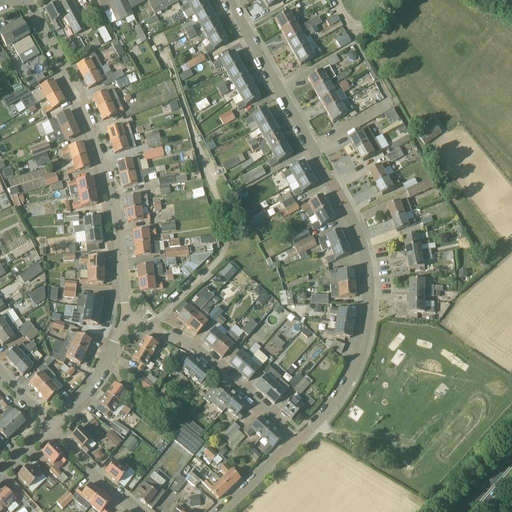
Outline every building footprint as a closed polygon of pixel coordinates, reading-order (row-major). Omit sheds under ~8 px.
[(96,0),(103,14),(111,10),(117,23),(133,15),(124,0),(96,0)] [(150,0),(125,0),(127,3),(131,0),(146,0),(155,15),(157,14),(150,0)] [(150,0),(157,14),(183,0),(182,0),(150,0)] [(194,16),(208,8),(203,0),(195,0),(181,8),(183,13),(190,9),(194,16)] [(262,0),(268,9),(283,0),(262,0)] [(71,1),(65,4),(59,7),(57,4),(45,11),(56,32),(62,29),(58,22),(64,18),(74,35),(86,29),(71,1)] [(208,8),(194,16),(201,28),(214,20),(208,8)] [(291,18),(298,14),(295,9),(275,21),(281,32),(294,25),(291,18)] [(332,25),(343,19),(340,14),(329,20),(332,25)] [(294,25),(281,32),(287,44),(315,28),(321,24),(318,18),(297,29),(294,25)] [(201,28),(207,39),(221,32),(214,20),(201,28)] [(20,22),(0,33),(0,36),(6,48),(12,45),(19,58),(35,48),(20,22)] [(191,27),(184,31),(186,35),(194,31),(191,27)] [(140,28),(139,28),(134,30),(140,41),(145,38),(140,28)] [(315,28),(287,44),(294,55),(307,47),(303,41),(318,32),(315,28)] [(194,31),(186,35),(189,40),(196,36),(194,31)] [(207,39),(211,46),(204,50),(207,55),(227,43),(221,32),(207,39)] [(350,42),(346,36),(336,42),(340,48),(350,42)] [(83,50),(78,40),(72,43),(78,53),(83,50)] [(119,45),(113,47),(119,57),(125,54),(119,44),(119,45)] [(314,44),(307,47),(294,55),(300,66),(321,54),(318,49),(317,50),(314,44)] [(233,54),(212,65),(215,70),(222,66),(226,73),(240,65),(233,54)] [(202,56),(186,64),(189,69),(205,61),(202,56)] [(101,69),(102,68),(96,57),(76,68),(82,79),(101,69)] [(369,60),(363,63),(369,73),(375,69),(369,60)] [(233,84),(246,77),(240,65),(226,73),(233,84)] [(329,68),(308,79),(314,90),(327,83),(324,76),(331,72),(329,68)] [(110,72),(105,75),(104,75),(101,69),(82,79),(88,90),(103,82),(105,87),(115,82),(110,72)] [(375,70),(369,73),(374,82),(380,78),(375,70)] [(179,77),(182,82),(190,77),(187,72),(179,77)] [(348,77),(345,73),(336,78),(339,82),(348,77)] [(29,87),(38,82),(34,76),(25,80),(29,87)] [(134,84),(130,76),(115,82),(119,90),(130,85),(134,84)] [(239,96),(253,88),(246,77),(233,84),(239,96)] [(347,86),(345,81),(339,85),(338,83),(330,87),(327,83),(314,90),(320,101),(334,94),(341,90),(347,86)] [(52,82),(33,93),(35,97),(42,94),(45,100),(58,92),(52,82)] [(23,90),(20,83),(14,85),(17,93),(23,90)] [(223,83),(216,87),(218,92),(225,88),(223,83)] [(225,88),(218,92),(221,97),(228,93),(225,88)] [(259,100),(253,88),(239,96),(243,103),(236,107),(238,111),(259,100)] [(97,110),(111,104),(118,101),(115,94),(113,90),(93,99),(97,110)] [(58,92),(45,100),(49,106),(43,110),(45,115),(65,104),(58,92)] [(327,112),(340,105),(334,94),(320,101),(327,112)] [(7,109),(18,102),(14,96),(2,100),(7,109)] [(176,101),(169,104),(172,112),(179,110),(176,101)] [(97,110),(103,122),(123,113),(121,108),(114,111),(111,104),(97,110)] [(340,105),(327,112),(333,123),(353,111),(351,107),(343,111),(340,105)] [(258,129),(272,122),(265,110),(244,122),(247,127),(254,123),(258,129)] [(394,110),(385,115),(387,120),(391,118),(394,124),(400,121),(394,110)] [(234,120),(230,112),(219,119),(223,126),(234,120)] [(74,124),(69,113),(48,122),(50,126),(54,133),(74,124)] [(264,141),(278,133),(272,122),(258,129),(264,141)] [(433,123),(417,135),(425,146),(442,134),(433,123)] [(74,124),(54,133),(46,137),(50,144),(57,141),(59,145),(79,136),(74,124)] [(110,143),(124,138),(122,131),(129,129),(128,124),(107,131),(110,143)] [(397,130),(401,136),(408,132),(404,126),(397,130)] [(364,137),(371,133),(368,128),(350,139),(357,150),(368,144),(368,143),(364,137)] [(145,136),(149,150),(162,146),(157,132),(145,136)] [(264,141),(257,145),(250,149),(253,153),(259,150),(263,156),(270,152),(284,144),(278,133),(264,141)] [(136,148),(134,144),(131,136),(124,138),(110,143),(114,155),(136,148)] [(411,140),(408,136),(392,145),(395,150),(411,140)] [(257,145),(255,140),(247,144),(250,149),(257,145)] [(368,144),(357,150),(364,162),(381,152),(379,148),(374,140),(368,143),(368,144)] [(47,144),(30,150),(32,158),(50,151),(47,144)] [(270,152),(274,159),(268,163),(270,168),(291,156),(284,144),(270,152)] [(82,145),(70,148),(61,151),(62,157),(70,154),(72,161),(86,157),(82,145)] [(162,149),(143,153),(144,159),(145,161),(146,160),(164,157),(162,149)] [(400,149),(387,156),(391,164),(404,156),(400,149)] [(194,150),(188,151),(189,161),(196,159),(194,150)] [(72,161),(74,168),(66,171),(68,176),(89,169),(86,157),(72,161)] [(236,158),(222,166),(225,172),(239,165),(236,158)] [(134,174),(141,172),(139,160),(117,165),(119,177),(134,174)] [(303,163),(282,175),(285,180),(292,176),(296,183),(310,175),(303,163)] [(384,171),(390,168),(388,163),(370,173),(376,185),(388,178),(384,171)] [(5,180),(13,177),(11,168),(2,171),(5,180)] [(260,168),(242,178),(247,185),(264,175),(260,168)] [(141,172),(134,174),(119,177),(122,189),(144,184),(143,179),(148,175),(153,173),(154,169),(141,172)] [(54,175),(43,179),(46,186),(57,183),(54,175)] [(316,186),(310,175),(296,183),(299,189),(292,193),(295,198),(316,186)] [(158,179),(159,188),(175,185),(174,177),(158,179)] [(401,186),(398,181),(392,185),(388,178),(376,185),(383,196),(401,186)] [(415,179),(403,185),(406,191),(418,186),(415,179)] [(437,186),(434,179),(407,192),(410,199),(437,186)] [(79,196),(94,193),(91,180),(68,184),(69,190),(71,197),(79,196)] [(194,200),(205,197),(202,189),(192,191),(194,200)] [(94,193),(79,196),(80,204),(72,205),(73,210),(97,205),(94,193)] [(23,206),(22,203),(19,204),(17,197),(17,196),(10,198),(16,208),(23,206)] [(139,202),(147,201),(146,196),(124,199),(126,211),(140,210),(139,202)] [(322,197),(301,208),(304,213),(310,209),(314,216),(328,208),(322,197)] [(292,199),(281,205),(284,210),(295,205),(292,199)] [(412,212),(409,205),(407,200),(388,207),(393,220),(405,215),(412,212)] [(68,203),(61,204),(64,214),(70,213),(68,203)] [(295,205),(284,210),(288,216),(298,210),(295,205)] [(256,206),(248,211),(252,217),(259,213),(256,206)] [(328,208),(314,216),(318,223),(311,227),(314,231),(335,220),(328,208)] [(126,211),(127,224),(150,221),(149,216),(141,217),(140,210),(126,211)] [(415,220),(408,223),(405,215),(393,220),(397,233),(417,225),(415,220)] [(433,223),(431,217),(421,221),(423,227),(433,223)] [(99,218),(83,220),(84,226),(80,227),(80,228),(74,229),(75,234),(85,233),(100,231),(99,218)] [(175,223),(165,224),(161,224),(163,233),(175,231),(175,223)] [(381,224),(369,227),(371,235),(383,232),(381,224)] [(85,233),(87,246),(102,245),(100,231),(85,233)] [(148,237),(155,236),(155,231),(133,233),(134,246),(149,244),(148,237)] [(340,231),(318,240),(320,245),(324,253),(330,250),(345,244),(340,231)] [(301,233),(289,239),(293,247),(305,241),(301,233)] [(420,241),(429,240),(428,234),(404,238),(406,249),(421,246),(420,241)] [(205,244),(216,243),(215,236),(204,237),(205,244)] [(298,256),(300,260),(307,257),(305,252),(316,247),(311,238),(305,241),(293,247),(298,256)] [(159,243),(149,244),(134,246),(136,258),(158,256),(160,255),(159,243)] [(333,257),(326,260),(328,265),(350,256),(345,244),(330,250),(333,257)] [(421,246),(406,249),(408,260),(431,256),(431,250),(422,252),(421,246)] [(188,247),(164,250),(165,259),(166,259),(175,258),(189,256),(188,247)] [(214,254),(189,256),(188,262),(180,271),(187,278),(214,254)] [(424,263),(432,261),(431,256),(408,260),(410,271),(425,268),(424,263)] [(87,272),(103,272),(104,259),(79,259),(79,264),(87,264),(87,272)] [(229,264),(219,275),(228,282),(237,272),(229,264)] [(37,265),(28,271),(31,276),(40,270),(37,265)] [(138,281),(153,279),(163,278),(161,265),(159,265),(137,268),(138,281)] [(103,272),(87,272),(87,280),(79,280),(79,285),(103,285),(103,272)] [(353,272),(330,273),(330,278),(338,278),(338,286),(354,285),(353,272)] [(162,285),(154,286),(153,279),(138,281),(140,293),(162,290),(162,285)] [(426,281),(410,281),(410,292),(435,292),(435,287),(426,287),(426,281)] [(338,286),(331,286),(331,293),(331,299),(355,298),(354,285),(338,286)] [(259,286),(253,292),(257,297),(264,291),(259,286)] [(44,287),(36,291),(42,302),(45,300),(44,287)] [(177,319),(187,328),(205,307),(204,306),(213,296),(203,288),(195,298),(198,300),(190,309),(184,304),(175,312),(180,316),(177,319)] [(74,290),(64,289),(63,297),(74,299),(74,290)] [(291,291),(284,292),(279,293),(281,306),(293,305),(291,291)] [(435,297),(435,292),(410,292),(410,303),(425,303),(426,298),(435,297)] [(262,307),(270,298),(264,293),(256,302),(262,307)] [(77,308),(77,309),(100,313),(102,300),(79,296),(77,308)] [(328,296),(311,296),(311,305),(327,305),(328,296)] [(211,302),(215,306),(219,301),(215,297),(211,302)] [(425,303),(410,303),(410,314),(434,314),(434,308),(425,308),(425,303)] [(279,315),(283,308),(277,304),(273,312),(279,315)] [(209,316),(207,315),(210,312),(205,307),(187,328),(196,336),(207,324),(204,322),(209,316)] [(77,309),(77,308),(74,308),(71,321),(74,322),(97,326),(100,313),(77,309)] [(222,313),(216,308),(208,317),(214,322),(222,313)] [(354,314),(331,310),(330,315),(338,316),(336,324),(352,327),(354,314)] [(298,321),(304,315),(299,311),(294,316),(298,321)] [(66,316),(55,313),(53,320),(64,323),(66,316)] [(0,333),(13,324),(6,314),(0,318),(0,333)] [(215,323),(221,328),(226,322),(220,317),(215,323)] [(33,328),(28,322),(23,326),(17,329),(14,324),(13,324),(0,333),(0,343),(2,347),(14,339),(19,333),(23,337),(24,336),(33,328)] [(63,325),(53,322),(52,328),(62,331),(63,325)] [(352,327),(336,324),(335,331),(327,330),(326,336),(350,340),(352,327)] [(218,325),(214,330),(203,342),(213,351),(228,334),(227,334),(218,325)] [(33,328),(24,336),(29,342),(38,335),(33,328)] [(250,335),(243,328),(237,335),(241,338),(240,339),(243,342),(250,335)] [(304,330),(301,333),(307,339),(310,335),(304,330)] [(90,342),(69,332),(63,344),(85,354),(90,342)] [(233,347),(239,340),(229,332),(227,334),(228,334),(213,351),(222,360),(233,347)] [(160,341),(156,338),(153,343),(144,338),(138,349),(151,357),(158,346),(158,345),(160,341)] [(345,346),(333,341),(329,349),(342,354),(345,346)] [(35,348),(36,347),(32,343),(28,346),(27,345),(25,348),(21,344),(5,359),(13,368),(35,348)] [(63,344),(58,356),(53,354),(51,359),(54,361),(63,365),(65,359),(80,366),(85,354),(63,344)] [(255,344),(248,352),(244,357),(240,353),(229,366),(239,374),(254,357),(253,357),(255,355),(260,349),(255,344)] [(35,348),(13,368),(22,377),(38,362),(35,359),(32,356),(37,351),(35,348)] [(151,357),(138,349),(131,360),(140,365),(137,369),(142,372),(144,368),(145,368),(151,357)] [(258,370),(264,363),(255,355),(253,357),(254,357),(239,374),(248,383),(259,371),(258,370)] [(166,356),(162,362),(167,366),(171,359),(166,356)] [(201,366),(191,357),(189,360),(185,365),(181,361),(178,365),(182,369),(181,369),(191,377),(201,366)] [(211,375),(201,366),(191,377),(200,386),(201,385),(204,389),(208,385),(204,382),(211,375)] [(292,367),(287,372),(291,375),(295,370),(292,367)] [(55,377),(47,368),(29,385),(38,394),(50,383),(49,383),(55,377)] [(75,372),(71,369),(66,375),(70,378),(75,372)] [(303,379),(298,374),(288,384),(293,389),(303,379)] [(265,397),(276,385),(266,376),(255,389),(265,397)] [(49,383),(50,383),(38,394),(47,403),(63,388),(54,379),(55,378),(55,377),(49,383)] [(145,380),(145,379),(144,378),(138,385),(140,387),(140,386),(148,393),(153,386),(145,380)] [(310,385),(304,379),(294,390),(300,395),(310,385)] [(157,383),(151,393),(155,395),(161,386),(157,383)] [(127,394),(127,393),(130,389),(126,387),(123,391),(115,385),(107,395),(120,404),(127,394)] [(285,393),(276,385),(265,397),(274,406),(285,393)] [(237,397),(227,389),(221,396),(214,389),(216,386),(203,400),(209,405),(211,403),(217,409),(222,414),(226,409),(237,397)] [(107,395),(99,406),(107,411),(104,416),(108,419),(112,414),(112,415),(120,404),(107,395)] [(315,404),(307,396),(299,405),(293,399),(281,412),(292,421),(302,409),(307,413),(315,404)] [(237,397),(226,409),(236,418),(237,417),(240,421),(244,417),(240,414),(246,406),(237,397)] [(3,400),(0,403),(0,404),(5,410),(9,406),(3,400)] [(133,408),(127,403),(124,408),(130,412),(133,408)] [(130,412),(124,408),(121,412),(127,417),(130,412)] [(5,421),(16,432),(25,423),(14,412),(5,421)] [(187,419),(183,424),(184,425),(188,428),(192,423),(187,419)] [(271,428),(260,419),(253,427),(251,426),(243,434),(249,438),(254,432),(262,439),(271,428)] [(94,420),(88,425),(92,430),(98,425),(94,420)] [(5,421),(0,425),(0,434),(6,441),(16,432),(5,421)] [(129,431),(115,422),(110,428),(124,438),(129,431)] [(239,429),(234,424),(224,435),(230,440),(237,431),(239,429)] [(187,432),(182,427),(172,440),(192,456),(202,444),(187,432)] [(271,428),(262,439),(269,445),(262,452),(266,456),(273,449),(283,439),(271,428)] [(96,446),(80,429),(70,438),(86,455),(96,446)] [(200,430),(196,435),(199,438),(204,433),(200,430)] [(122,442),(111,431),(106,436),(116,447),(122,442)] [(228,443),(234,448),(244,437),(237,431),(230,440),(228,443)] [(130,453),(138,444),(130,437),(122,447),(130,453)] [(52,445),(42,454),(53,466),(59,460),(63,465),(67,461),(52,445)] [(204,454),(208,448),(204,445),(197,455),(201,458),(204,454)] [(261,454),(254,447),(248,453),(255,460),(261,454)] [(216,455),(208,448),(204,454),(211,461),(216,455)] [(129,469),(125,466),(121,470),(113,464),(105,474),(118,484),(126,474),(126,473),(129,469)] [(240,481),(231,472),(230,473),(224,466),(221,470),(227,476),(221,482),(230,491),(240,481)] [(42,475),(38,471),(34,474),(27,467),(17,477),(29,489),(39,479),(38,479),(42,475)] [(62,474),(61,475),(54,467),(49,471),(62,485),(67,479),(62,474)] [(190,473),(185,480),(194,488),(200,482),(201,482),(204,485),(190,473)] [(51,475),(46,480),(54,487),(58,483),(51,475)] [(208,482),(204,485),(219,501),(230,491),(221,482),(214,475),(208,482)] [(185,481),(180,476),(169,489),(175,494),(185,481)] [(164,494),(160,490),(160,489),(153,484),(154,484),(149,480),(145,486),(144,485),(137,494),(141,497),(139,501),(147,507),(147,506),(151,510),(164,494)] [(100,493),(90,485),(84,493),(79,490),(76,494),(72,497),(67,492),(55,503),(62,510),(72,501),(86,511),(90,506),(100,493)] [(15,501),(15,500),(18,497),(15,493),(11,496),(4,489),(0,492),(0,502),(6,509),(15,501)] [(90,506),(97,511),(107,511),(105,510),(111,502),(100,493),(90,506)] [(200,506),(199,496),(190,497),(191,508),(200,506)]
